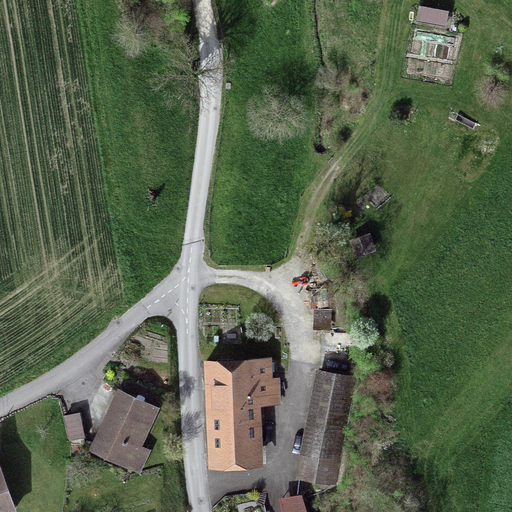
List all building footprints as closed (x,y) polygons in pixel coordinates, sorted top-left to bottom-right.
[(446,18),(450,3),(440,0),(420,0),(417,10),(446,18)] [(212,462),(284,461),(281,344),(209,345),(212,462)] [(319,370),(300,473),(337,480),(356,377),(319,370)] [(92,444),(145,466),(172,399),(119,377),(92,444)] [(0,511),(10,511),(14,511),(0,464),(0,511)]
